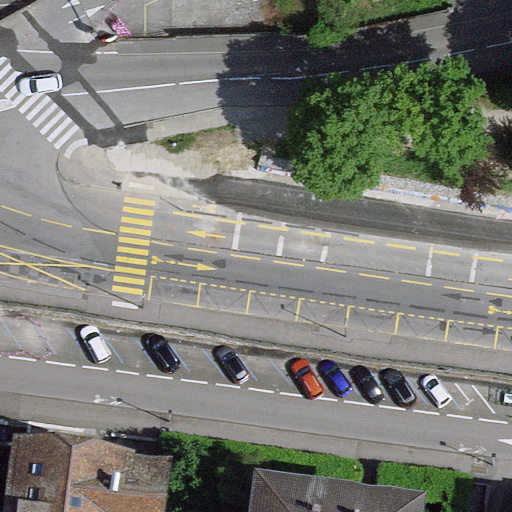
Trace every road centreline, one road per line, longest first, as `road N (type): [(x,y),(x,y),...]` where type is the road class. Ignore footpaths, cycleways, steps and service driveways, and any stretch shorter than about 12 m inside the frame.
road 1 (primary): [(511,289),(30,218),(0,206)]
road 2 (residential): [(511,442),(0,371)]
road 3 (tertiary): [(0,102),(511,48)]
